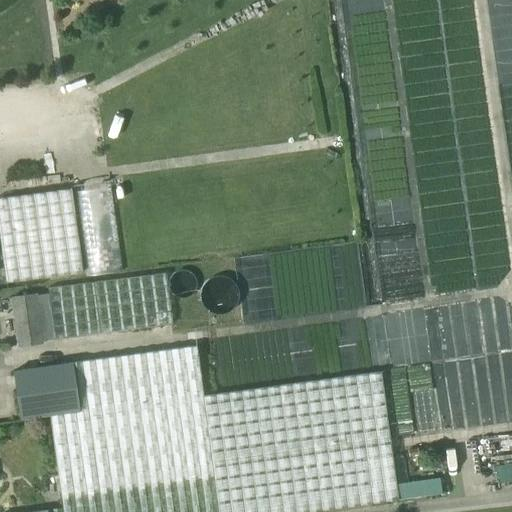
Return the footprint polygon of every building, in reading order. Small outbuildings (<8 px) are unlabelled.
[(0,200),(0,260),(2,273),(4,285),(74,273),(80,272),(67,189),(0,200)] [(48,294),(36,295),(42,338),(53,337),(170,322),(164,273),(47,287),(48,294)] [(36,293),(11,296),(17,346),(42,342),(42,338),(36,295),(36,293)] [(71,364),(11,372),(18,420),(48,416),(78,412),(202,395),(195,347),(71,364)] [(62,508),(46,510),(46,511),(308,511),(397,500),(397,495),(395,483),(379,370),(202,395),(78,412),(48,416),(62,508)] [(438,477),(395,483),(397,495),(440,490),(438,477)]
